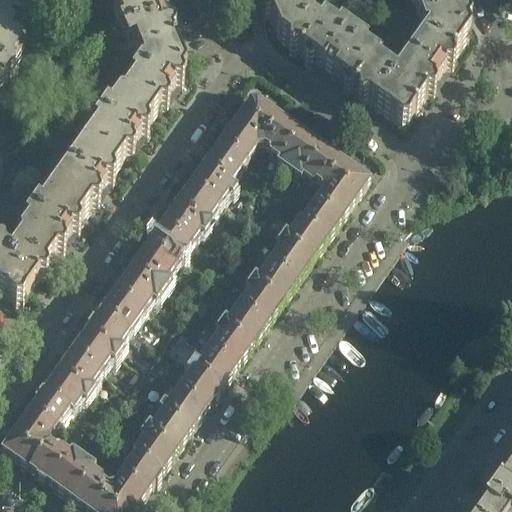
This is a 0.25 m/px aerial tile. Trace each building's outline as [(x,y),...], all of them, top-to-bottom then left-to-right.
[(13,28),(1,0),(0,0),(0,43),(9,47),(13,39),(9,30),(13,28)] [(37,19),(29,0),(1,0),(13,28),(21,31),(23,25),(37,19)] [(81,0),(29,0),(37,19),(52,12),(55,18),(73,10),(71,5),(81,0)] [(152,0),(115,0),(121,13),(152,0)] [(164,27),(160,18),(163,13),(162,9),(156,8),(152,0),(121,13),(119,15),(126,32),(122,34),(126,43),(164,27)] [(253,0),(255,3),(261,5),(263,8),(282,0),(253,0)] [(321,30),(303,18),(295,0),(282,0),(263,8),(264,12),(261,17),(263,21),(269,22),(279,45),(287,51),(287,58),(291,60),(297,58),(299,60),(321,30)] [(462,24),(457,11),(461,6),(459,2),(453,1),(452,0),(418,0),(425,16),(421,18),(427,32),(431,35),(425,42),(440,52),(441,51),(455,62),(469,42),(467,35),(470,30),(468,25),(462,24)] [(347,17),(336,9),(333,14),(344,21),(347,17)] [(79,28),(77,23),(69,26),(71,31),(79,28)] [(71,31),(69,26),(62,29),(64,34),(71,31)] [(175,55),(171,45),(175,40),(173,36),(167,35),(164,27),(126,43),(131,54),(138,51),(145,66),(159,60),(159,61),(175,55)] [(377,64),(363,54),(365,51),(340,33),(338,37),(323,27),(321,30),(299,60),(303,63),(304,69),(307,72),(313,69),(342,90),(342,96),(345,99),(351,96),(353,98),(374,68),(377,64)] [(46,41),(45,36),(37,39),(39,44),(46,41)] [(379,47),(383,42),(377,38),(374,42),(379,47)] [(452,67),(455,62),(441,51),(440,52),(425,42),(411,61),(440,82),(445,76),(451,76),(454,72),(452,67)] [(11,70),(21,53),(9,47),(0,43),(0,86),(4,89),(15,73),(11,70)] [(28,52),(33,47),(28,43),(24,49),(28,52)] [(118,55),(115,48),(110,50),(113,57),(118,55)] [(183,90),(181,84),(185,78),(175,55),(159,61),(159,60),(145,66),(147,71),(141,73),(131,86),(135,89),(125,103),(153,123),(160,114),(166,114),(169,111),(167,104),(175,93),(181,93),(183,90)] [(440,82),(411,61),(397,80),(394,81),(425,103),(426,102),(433,102),(435,99),(433,93),(440,82)] [(373,112),(394,81),(374,68),(353,98),(357,101),(358,107),(360,110),(366,107),(373,112)] [(410,126),(423,106),(425,103),(394,81),(373,112),(396,128),(400,133),(407,132),(410,126)] [(23,94),(29,87),(22,82),(17,89),(23,94)] [(105,95),(110,88),(105,85),(100,92),(105,95)] [(18,100),(23,94),(17,89),(12,95),(18,100)] [(149,138),(147,133),(153,123),(125,103),(124,104),(117,104),(109,116),(106,113),(94,130),(97,133),(86,149),(119,172),(125,163),(132,163),(134,160),(132,153),(140,142),(146,142),(149,138)] [(91,115),(96,108),(91,104),(86,111),(91,115)] [(264,146),(280,124),(259,110),(259,108),(255,105),(249,106),(246,110),(246,112),(236,126),(264,146)] [(86,121),(91,115),(86,111),(82,118),(86,121)] [(280,165),(299,138),(280,124),(264,146),(265,149),(270,153),(271,159),(280,165)] [(265,149),(264,146),(236,126),(220,149),(246,168),(259,150),(265,149)] [(304,182),(323,155),(299,138),(280,165),(277,170),(300,187),(304,182)] [(115,187),(112,181),(119,172),(86,149),(51,197),(84,221),(91,211),(97,211),(100,208),(98,202),(106,190),(112,190),(115,187)] [(230,191),(246,168),(220,149),(204,172),(230,191)] [(57,163),(61,156),(57,153),(52,159),(57,163)] [(327,191),(328,189),(342,169),(323,155),(304,182),(312,188),(318,187),(324,191),(327,191)] [(52,169),(57,163),(52,159),(47,166),(52,169)] [(370,189),(358,180),(342,169),(328,189),(356,209),(370,189)] [(236,195),(230,191),(204,172),(189,193),(218,213),(228,200),(231,203),(236,195)] [(356,209),(328,189),(327,191),(324,191),(325,197),(316,209),(343,228),(356,209)] [(209,227),(218,213),(189,193),(174,213),(207,236),(212,229),(209,227)] [(80,236),(78,230),(84,221),(51,197),(39,214),(36,211),(24,228),(28,231),(20,241),(22,243),(22,248),(51,268),(56,260),(63,260),(65,257),(63,251),(71,239),(78,239),(80,236)] [(22,213),(26,207),(21,203),(17,209),(22,213)] [(17,219),(22,213),(17,209),(13,216),(17,219)] [(329,247),(343,228),(316,209),(302,229),(329,247)] [(207,236),(174,213),(160,234),(189,255),(198,242),(201,244),(207,236)] [(314,269),(329,247),(302,229),(300,227),(290,240),(287,238),(281,246),(314,269)] [(174,275),(189,255),(160,234),(145,255),(174,275)] [(314,269),(281,246),(276,254),(279,256),(269,270),(298,290),(314,269)] [(46,275),(51,268),(22,248),(11,263),(12,269),(17,272),(15,276),(19,279),(17,283),(32,294),(39,285),(45,285),(48,281),(46,275)] [(167,285),(174,275),(145,255),(130,275),(163,298),(171,287),(167,285)] [(32,294),(17,283),(19,279),(15,276),(17,272),(12,269),(11,263),(4,258),(0,264),(0,299),(11,307),(15,312),(22,311),(24,305),(32,294)] [(283,312),(298,290),(269,270),(260,283),(256,281),(251,289),(283,312)] [(163,298),(130,275),(116,296),(145,317),(152,307),(155,309),(163,298)] [(283,312),(251,289),(245,297),(249,299),(239,313),(268,333),(283,312)] [(130,337),(145,317),(116,296),(101,317),(130,337)] [(253,355),(268,333),(239,313),(229,326),(226,324),(220,332),(253,355)] [(121,350),(130,337),(101,317),(95,325),(93,325),(87,333),(88,335),(87,337),(119,360),(124,353),(121,350)] [(253,355),(220,332),(215,340),(218,342),(208,356),(237,376),(253,355)] [(119,360),(87,337),(72,358),(101,379),(110,365),(114,368),(119,360)] [(222,398),(237,376),(208,356),(199,369),(195,367),(190,375),(222,398)] [(92,392),(101,379),(72,358),(57,379),(89,402),(95,394),(92,392)] [(222,398),(190,375),(184,382),(188,385),(178,398),(207,419),(212,412),(214,411),(220,404),(219,401),(222,398)] [(89,402),(57,379),(43,399),(69,418),(72,420),(81,407),(84,409),(89,402)] [(192,441),(207,419),(178,398),(168,412),(165,410),(159,418),(163,420),(192,441)] [(55,438),(69,418),(43,399),(40,399),(35,407),(35,410),(29,419),(55,438)] [(46,451),(55,438),(29,419),(15,439),(43,459),(44,457),(47,457),(46,451)] [(176,462),(192,441),(163,420),(153,434),(150,431),(144,439),(176,462)] [(28,479),(43,459),(15,439),(0,459),(28,479)] [(176,462),(144,439),(139,447),(142,449),(132,463),(135,465),(162,484),(161,483),(176,462)] [(48,493),(67,466),(58,460),(52,461),(47,457),(44,457),(43,459),(28,479),(35,484),(35,486),(43,492),(46,492),(48,493)] [(71,510),(90,482),(94,478),(70,461),(67,466),(48,493),(71,510)] [(162,485),(162,484),(135,465),(121,484),(147,503),(154,493),(156,493),(162,485)] [(511,511),(511,475),(490,506),(498,511),(511,511)] [(74,511),(98,511),(105,503),(106,501),(106,498),(100,494),(99,489),(90,482),(71,510),(74,511)] [(117,511),(140,511),(147,503),(121,484),(111,497),(106,498),(106,501),(105,503),(117,511)] [(117,511),(105,503),(98,511),(117,511)]
